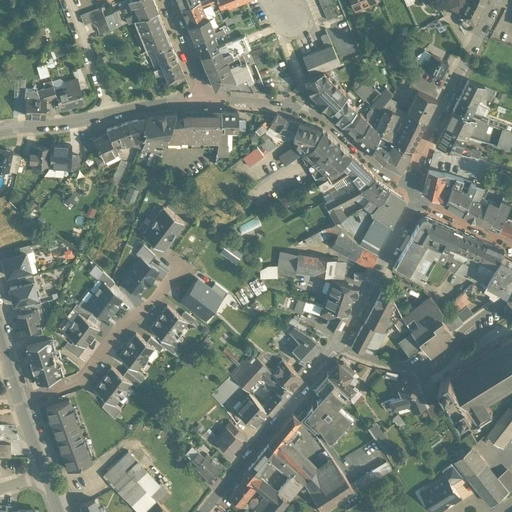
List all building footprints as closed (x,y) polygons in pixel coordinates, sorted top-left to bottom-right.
[(129,0),(131,5),(114,12),(120,25),(134,19),(156,10),(152,0),(129,0)] [(177,0),(181,8),(199,1),(200,0),(177,0)] [(208,0),(204,0),(200,2),(204,14),(217,9),(220,7),(217,2),(211,4),(208,0)] [(330,0),(317,0),(327,21),(338,16),(330,0)] [(350,0),(354,9),(366,4),(367,6),(375,3),(374,0),(350,0)] [(460,0),(456,9),(461,12),(459,16),(463,18),(461,23),(463,27),(466,28),(470,28),(482,5),(483,0),(460,0)] [(199,1),(181,8),(194,40),(212,33),(214,32),(212,26),(222,21),(217,9),(204,14),(200,2),(199,1)] [(101,7),(80,15),(83,24),(90,22),(96,27),(99,33),(109,29),(101,7)] [(170,42),(156,10),(134,19),(147,52),(170,42)] [(234,16),(225,20),(227,26),(237,22),(235,19),(234,16)] [(438,20),(426,26),(429,32),(441,25),(438,20)] [(222,28),(214,32),(212,33),(214,38),(224,34),(222,28)] [(325,30),(317,33),(324,49),(332,46),(325,30)] [(212,33),(194,40),(201,55),(218,48),(214,38),(212,33)] [(243,37),(218,48),(201,55),(206,69),(227,60),(248,51),(243,37)] [(170,42),(147,52),(155,70),(177,60),(170,42)] [(66,45),(53,50),(56,57),(69,52),(66,45)] [(324,49),(303,58),(310,76),(323,71),(340,64),(332,46),(324,49)] [(248,51),(227,60),(227,62),(238,57),(241,63),(245,62),(246,60),(251,58),(248,51)] [(447,63),(426,52),(423,59),(425,60),(421,68),(430,73),(439,78),(447,63)] [(238,57),(227,62),(227,60),(206,69),(215,89),(226,84),(228,90),(253,93),(248,81),(252,80),(245,62),(241,63),(238,57)] [(177,60),(155,70),(157,76),(164,73),(168,83),(172,81),(174,85),(178,83),(177,79),(184,76),(177,60)] [(74,70),(79,79),(86,75),(81,66),(74,70)] [(155,70),(148,73),(150,79),(158,76),(157,76),(155,70)] [(346,94),(323,71),(310,76),(304,79),(310,94),(329,112),(346,94)] [(67,88),(62,90),(61,89),(54,91),(56,97),(59,109),(65,107),(65,106),(72,104),(73,105),(81,102),(79,95),(81,94),(76,79),(69,81),(67,88)] [(260,79),(253,82),(252,80),(248,81),(253,93),(266,94),(260,79)] [(484,87),(468,80),(460,97),(475,106),(478,100),(482,102),(485,97),(481,94),(482,92),(484,87)] [(365,81),(355,93),(363,101),(373,89),(374,90),(375,90),(365,81)] [(159,96),(155,85),(148,88),(153,98),(159,96)] [(36,92),(36,90),(25,89),(24,97),(26,97),(25,104),(25,116),(45,117),(46,100),(56,97),(54,91),(53,86),(45,89),(36,92)] [(495,91),(484,87),(482,92),(484,94),(493,98),(495,91)] [(381,96),(371,107),(371,110),(366,115),(366,116),(367,117),(370,121),(371,120),(379,111),(384,105),(386,106),(393,96),(386,89),(382,94),(380,93),(379,94),(381,96)] [(351,90),(329,112),(341,125),(342,123),(349,116),(363,101),(355,93),(351,90)] [(416,92),(406,112),(408,113),(424,121),(435,101),(420,94),(416,92)] [(475,106),(460,97),(453,110),(469,118),(470,117),(472,113),(475,106)] [(469,118),(453,110),(445,128),(460,136),(467,138),(469,133),(473,134),(475,130),(472,127),(476,119),(470,117),(469,118)] [(370,121),(366,125),(356,139),(370,151),(376,139),(378,135),(389,114),(383,111),(377,123),(371,120),(370,121)] [(389,114),(378,135),(410,151),(411,150),(414,143),(421,128),(424,122),(424,121),(408,113),(398,134),(390,130),(397,114),(391,111),(389,114)] [(220,112),(188,113),(176,114),(166,143),(163,149),(217,148),(220,132),(220,112)] [(237,112),(220,112),(220,132),(217,148),(215,164),(225,156),(225,132),(237,132),(237,122),(237,112)] [(496,122),(473,113),(472,113),(470,117),(476,119),(494,126),(496,122)] [(176,114),(146,120),(142,131),(145,132),(142,139),(144,140),(142,146),(141,149),(160,157),(163,149),(166,143),(176,114)] [(360,114),(354,121),(349,116),(342,123),(348,128),(347,130),(356,139),(366,125),(370,121),(367,117),(365,119),(360,114)] [(286,120),(277,115),(270,126),(272,127),(266,135),(271,138),(273,136),(279,131),(286,120)] [(146,120),(127,124),(106,131),(108,134),(114,146),(125,142),(127,147),(128,148),(130,148),(132,148),(133,147),(134,145),(133,143),(142,146),(144,140),(142,139),(145,132),(142,131),(146,120)] [(298,123),(286,120),(279,131),(273,136),(288,141),(292,137),(298,139),(304,125),(298,123)] [(265,123),(255,131),(258,135),(268,127),(265,123)] [(321,130),(304,125),(298,139),(297,143),(297,144),(297,145),(298,146),(279,159),(286,166),(300,156),(310,148),(321,131),(321,130)] [(445,128),(436,146),(450,151),(469,157),(477,159),(478,159),(480,152),(472,150),(471,151),(462,148),(467,138),(460,136),(445,128)] [(346,151),(339,145),(338,145),(333,141),(334,140),(326,133),(326,134),(322,131),(321,131),(310,148),(300,156),(313,182),(325,175),(336,168),(338,169),(351,156),(346,152),(346,151)] [(511,133),(504,131),(498,148),(511,153),(511,148),(511,133)] [(94,141),(104,160),(117,154),(114,146),(108,134),(94,141)] [(410,151),(378,135),(376,139),(370,151),(382,162),(400,172),(410,151)] [(104,160),(94,141),(94,140),(88,142),(89,142),(94,152),(93,152),(94,153),(93,153),(98,164),(105,161),(104,160)] [(94,152),(89,142),(88,142),(82,145),(87,155),(93,152),(94,152)] [(70,146),(50,145),(49,168),(69,169),(70,157),(70,146)] [(49,148),(33,147),(33,154),(30,153),(29,163),(32,163),(32,166),(48,167),(49,148)] [(12,152),(0,149),(0,170),(3,171),(8,172),(10,163),(12,152)] [(160,157),(141,149),(136,163),(155,170),(160,157)] [(257,149),(242,160),(249,168),(263,157),(257,149)] [(351,156),(338,169),(336,168),(325,175),(330,184),(347,172),(358,163),(351,156)] [(79,157),(70,157),(69,169),(72,173),(79,166),(79,157)] [(17,165),(10,163),(8,172),(15,173),(17,165)] [(374,179),(358,163),(347,172),(359,187),(357,188),(361,191),(374,179)] [(8,172),(3,171),(1,178),(14,180),(15,173),(8,172)] [(455,178),(445,175),(428,172),(423,194),(443,204),(455,178)] [(466,193),(458,189),(460,185),(462,180),(455,178),(443,204),(462,215),(475,185),(471,183),(466,193)] [(390,190),(374,179),(361,191),(366,196),(367,195),(374,202),(371,205),(368,202),(363,208),(370,214),(390,190)] [(352,183),(344,187),(347,193),(357,188),(352,183)] [(127,198),(136,201),(141,189),(132,185),(127,198)] [(488,189),(475,185),(462,215),(477,222),(485,205),(481,203),(486,191),(487,192),(488,189)] [(344,187),(331,195),(332,197),(330,199),(331,202),(334,200),(339,198),(347,193),(344,187)] [(347,193),(339,198),(344,206),(359,198),(361,191),(357,188),(347,193)] [(390,190),(370,215),(375,218),(391,228),(404,204),(403,203),(402,199),(402,198),(390,190)] [(67,201),(72,207),(81,198),(75,192),(67,201)] [(511,202),(511,197),(504,194),(502,200),(511,204),(511,202)] [(345,219),(334,200),(331,202),(325,205),(336,225),(345,219)] [(502,200),(499,205),(487,200),(485,205),(477,222),(499,231),(503,222),(503,223),(511,204),(502,200)] [(163,207),(142,235),(163,251),(184,223),(163,207)] [(34,222),(25,217),(21,224),(30,229),(34,222)] [(372,226),(364,238),(381,248),(391,228),(375,218),(371,225),(372,226)] [(426,218),(425,219),(421,220),(411,237),(412,237),(447,253),(448,248),(456,231),(426,218)] [(511,221),(510,225),(503,223),(503,222),(499,231),(511,235),(511,221)] [(351,240),(336,225),(324,231),(332,237),(333,236),(335,239),(332,245),(330,244),(329,246),(355,260),(362,247),(360,246),(351,240)] [(474,239),(456,231),(448,248),(467,256),(474,239)] [(412,237),(395,267),(422,283),(436,258),(443,262),(447,253),(412,237)] [(487,245),(474,239),(467,256),(480,262),(487,245)] [(222,255),(240,264),(246,252),(229,243),(222,255)] [(25,252),(25,253),(31,252),(29,244),(14,248),(16,255),(25,252)] [(135,255),(139,258),(140,258),(149,264),(155,256),(143,244),(135,255)] [(505,252),(487,245),(480,262),(496,269),(501,259),(505,252)] [(362,247),(355,260),(370,268),(377,255),(362,247)] [(16,255),(2,259),(7,276),(16,274),(30,270),(25,253),(25,252),(16,255)] [(336,262),(297,257),(295,273),(334,279),(336,262)] [(149,264),(140,258),(139,258),(121,282),(139,295),(158,271),(149,264)] [(496,269),(488,284),(504,292),(507,286),(510,288),(511,286),(511,285),(511,264),(501,259),(496,269)] [(496,269),(480,262),(478,268),(479,268),(474,278),(487,285),(488,284),(496,269)] [(31,275),(30,270),(16,274),(17,279),(19,279),(31,275)] [(102,282),(110,287),(114,283),(111,280),(107,276),(102,272),(97,279),(102,282)] [(31,275),(19,279),(21,285),(32,281),(33,282),(35,282),(33,275),(31,275)] [(210,289),(198,280),(182,302),(204,319),(220,298),(221,297),(210,289)] [(246,302),(265,293),(259,280),(240,288),(246,302)] [(32,281),(21,285),(9,288),(14,304),(23,301),(37,298),(33,282),(32,281)] [(357,290),(332,281),(330,285),(326,284),(325,285),(322,294),(323,295),(327,296),(323,308),(335,312),(335,313),(346,317),(346,316),(351,301),(353,301),(357,290)] [(93,294),(114,310),(118,306),(117,305),(121,300),(112,290),(112,289),(110,287),(102,282),(93,294)] [(221,297),(220,298),(222,299),(227,292),(214,283),(210,289),(221,297)] [(504,292),(488,284),(487,285),(485,289),(493,300),(504,292)] [(381,290),(364,324),(379,331),(384,323),(388,325),(391,322),(399,333),(403,334),(410,329),(402,320),(403,319),(402,318),(389,295),(381,290)] [(463,293),(448,306),(455,314),(456,315),(466,305),(470,302),(463,293)] [(86,303),(86,304),(94,310),(106,319),(110,314),(111,315),(114,310),(93,294),(86,303)] [(37,298),(23,301),(25,307),(40,303),(39,297),(37,298)] [(403,319),(402,320),(410,329),(423,348),(429,357),(446,343),(445,341),(454,334),(451,332),(443,323),(440,320),(441,312),(429,298),(403,319)] [(86,304),(86,303),(82,300),(78,305),(90,314),(94,310),(86,304)] [(78,305),(76,304),(72,309),(78,313),(87,319),(90,314),(78,305)] [(322,308),(306,304),(303,312),(317,318),(319,313),(322,308)] [(466,305),(456,315),(463,323),(473,315),(466,305)] [(181,316),(167,306),(158,317),(179,333),(188,322),(181,316)] [(323,308),(322,308),(319,313),(326,316),(325,317),(331,320),(326,327),(337,333),(347,316),(346,316),(346,317),(335,313),(335,312),(323,308)] [(38,310),(17,316),(21,333),(25,332),(37,329),(36,328),(34,320),(40,318),(38,310)] [(195,319),(184,311),(181,316),(188,322),(191,324),(195,319)] [(87,319),(78,313),(71,322),(92,338),(99,329),(87,319)] [(455,314),(443,323),(451,332),(463,323),(456,315),(455,314)] [(179,333),(158,317),(149,329),(163,339),(170,345),(171,344),(179,333)] [(320,323),(311,319),(306,328),(316,333),(320,323)] [(92,338),(71,322),(64,332),(74,340),(85,348),(92,338)] [(364,324),(351,350),(362,355),(364,351),(374,356),(386,334),(379,331),(364,324)] [(37,329),(25,332),(27,338),(41,334),(42,332),(40,327),(36,328),(37,329)] [(310,337),(296,330),(292,335),(296,339),(297,340),(296,341),(288,350),(303,364),(320,346),(310,337)] [(146,342),(135,334),(127,345),(146,359),(154,348),(146,342)] [(413,335),(400,345),(409,358),(423,348),(413,335)] [(475,360),(466,366),(465,366),(464,367),(453,375),(452,374),(451,375),(440,382),(446,391),(443,399),(448,407),(457,408),(463,418),(468,415),(473,422),(472,423),(475,428),(478,425),(480,420),(493,412),(486,402),(498,395),(500,394),(499,394),(510,387),(511,386),(511,385),(511,335),(503,342),(502,341),(500,342),(501,343),(500,344),(497,340),(491,343),(494,348),(489,351),(489,350),(487,352),(477,359),(477,358),(475,360)] [(53,337),(48,339),(59,376),(65,374),(53,337)] [(160,344),(150,337),(146,342),(154,348),(159,352),(163,347),(160,344)] [(48,339),(25,346),(37,383),(59,376),(48,339)] [(170,345),(163,339),(160,344),(163,347),(172,354),(176,349),(171,344),(170,345)] [(85,348),(74,340),(70,344),(81,353),(85,348)] [(70,344),(67,342),(63,347),(78,358),(81,353),(70,344)] [(146,359),(127,345),(118,357),(130,366),(137,371),(146,359)] [(268,361),(260,354),(256,357),(264,365),(268,361)] [(267,406),(264,409),(267,412),(272,416),(292,392),(291,391),(290,392),(273,375),(274,374),(267,369),(264,365),(256,357),(240,375),(252,386),(258,379),(260,380),(262,379),(278,393),(267,406)] [(298,376),(284,363),(274,374),(273,375),(290,392),(291,391),(301,380),(297,377),(298,376)] [(345,367),(343,369),(338,365),(328,377),(349,395),(351,400),(360,391),(354,386),(353,388),(346,383),(354,374),(345,367)] [(137,371),(130,366),(126,371),(140,381),(144,376),(137,371)] [(122,375),(111,367),(102,378),(123,394),(132,383),(122,375)] [(140,381),(126,371),(122,375),(132,383),(137,387),(140,381)] [(398,375),(386,373),(385,379),(396,381),(398,375)] [(328,377),(314,392),(321,398),(300,423),(314,434),(318,430),(330,446),(353,420),(338,407),(349,395),(328,377)] [(123,394),(102,378),(93,390),(106,399),(114,406),(115,405),(123,394)] [(408,386),(405,380),(395,384),(399,392),(400,391),(402,397),(420,391),(416,382),(408,386)] [(218,401),(227,392),(222,386),(213,395),(218,401)] [(402,397),(390,400),(393,409),(408,405),(412,411),(426,405),(420,391),(402,397)] [(267,406),(255,395),(253,397),(264,409),(267,406)] [(364,400),(360,395),(352,402),(355,407),(364,400)] [(252,396),(243,406),(241,404),(236,410),(254,426),(267,412),(264,409),(253,397),(252,396)] [(69,399),(46,408),(57,439),(80,430),(69,399)] [(114,406),(106,399),(101,406),(114,418),(121,410),(115,405),(114,406)] [(390,400),(380,403),(386,411),(393,409),(390,400)] [(511,401),(489,432),(488,433),(501,443),(511,428),(511,401)] [(439,413),(434,403),(429,406),(434,415),(439,413)] [(293,416),(267,447),(275,454),(285,442),(291,448),(300,436),(294,431),(300,423),(293,416)] [(398,416),(392,420),(398,428),(404,425),(398,416)] [(246,437),(232,421),(226,429),(227,430),(221,436),(222,437),(216,444),(230,456),(246,437)] [(378,423),(368,429),(384,452),(390,448),(384,439),(387,437),(378,423)] [(80,430),(57,439),(68,469),(91,461),(80,430)] [(215,441),(207,433),(201,438),(210,447),(215,441)] [(471,434),(460,442),(466,451),(471,447),(476,443),(471,434)] [(336,466),(332,460),(315,472),(291,448),(285,442),(275,454),(297,471),(293,475),(304,484),(321,511),(325,511),(336,505),(345,499),(355,493),(336,466)] [(0,456),(10,456),(10,444),(0,444),(0,456)] [(221,467),(207,453),(204,456),(194,446),(187,452),(197,462),(194,465),(208,479),(221,467)] [(267,447),(248,471),(256,477),(269,461),(290,477),(293,475),(297,471),(275,454),(267,447)] [(503,486),(471,447),(466,451),(456,460),(492,504),(511,487),(511,479),(503,486)] [(337,450),(329,455),(332,460),(336,466),(344,460),(337,450)] [(158,483),(129,452),(100,478),(130,509),(158,483)] [(442,472),(445,478),(449,484),(460,477),(453,465),(442,472)] [(248,471),(242,478),(244,481),(240,486),(239,485),(233,492),(234,493),(229,499),(239,508),(252,493),(249,490),(252,487),(255,489),(261,482),(256,477),(248,471)] [(290,477),(276,494),(261,482),(255,489),(270,501),(264,509),(258,505),(252,511),(280,511),(304,484),(293,475),(290,477)] [(445,478),(422,493),(433,511),(437,511),(459,499),(449,484),(445,478)] [(149,492),(128,511),(169,511),(156,499),(149,492)] [(355,493),(345,499),(349,504),(358,498),(355,493)] [(252,500),(248,506),(250,508),(246,511),(252,511),(258,505),(252,500)] [(98,511),(95,502),(78,508),(79,511),(98,511)]
